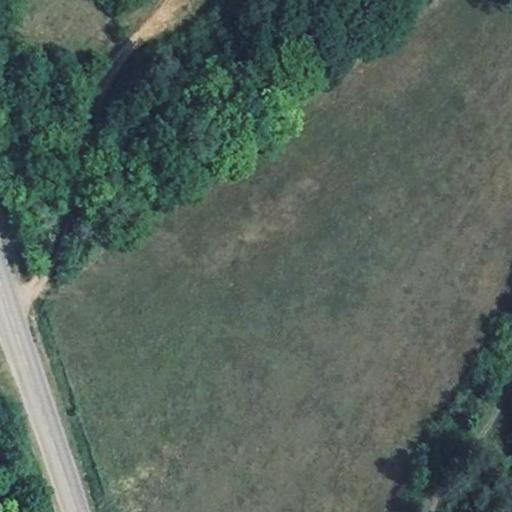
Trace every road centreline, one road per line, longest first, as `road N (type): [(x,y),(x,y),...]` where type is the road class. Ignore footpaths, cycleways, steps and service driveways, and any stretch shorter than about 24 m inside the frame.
road 1 (track): [(9,316),(45,269),(97,102),(172,0)]
road 2 (unclassified): [(0,286),(63,511)]
